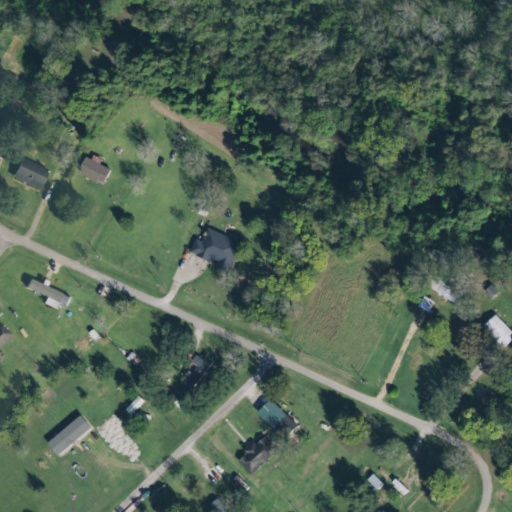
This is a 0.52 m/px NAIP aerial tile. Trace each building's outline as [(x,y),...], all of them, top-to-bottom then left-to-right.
[(42,190),(51,170),(23,157),(14,177),(42,190)] [(106,184),(113,168),(87,157),(80,173),(106,184)] [(230,273),(245,239),(232,233),(230,237),(210,228),(204,241),(197,238),(191,252),(217,263),(215,267),(230,273)] [(68,306),(72,297),(32,279),(28,288),(68,306)] [(506,349),(511,342),(511,329),(498,315),(485,326),(506,349)] [(0,347),(13,335),(1,322),(0,323),(0,347)] [(214,361),(199,353),(194,363),(196,364),(179,392),(192,399),(214,361)] [(290,415),(275,399),(261,412),(276,428),(290,415)] [(253,476),(279,449),(264,435),(239,462),(253,476)] [(385,484),(375,474),(368,481),(378,491),(385,484)] [(231,511),(218,498),(209,507),(213,511),(231,511)]
